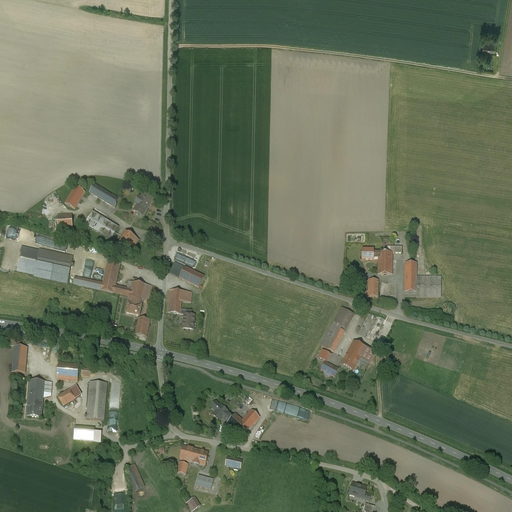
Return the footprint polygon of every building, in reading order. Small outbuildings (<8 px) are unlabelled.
[(496,40),(483,39),(482,51),(495,52),(496,40)] [(119,200),(94,185),(89,193),(114,208),(119,200)] [(85,193),(75,187),(65,204),(74,210),(85,193)] [(144,194),(141,198),(138,197),(135,202),(138,203),(133,211),(143,216),(153,199),(144,194)] [(119,228),(92,212),(84,225),(111,241),(119,228)] [(72,215),(57,216),(58,231),(73,230),(72,215)] [(135,238),(125,232),(118,245),(127,251),(128,250),(135,238)] [(135,238),(128,250),(132,253),(139,240),(135,238)] [(39,251),(21,248),(16,271),(34,275),(35,269),(39,251)] [(73,257),(39,250),(39,251),(35,269),(69,276),(73,257)] [(373,250),(362,250),(362,260),(373,260),(373,258),(378,258),(378,254),(373,253),(373,250)] [(390,253),(378,253),(378,254),(378,258),(378,276),(392,276),(392,254),(392,253),(390,253)] [(120,265),(108,262),(103,284),(101,291),(113,294),(115,286),(120,265)] [(185,268),(174,263),(169,273),(179,278),(185,268)] [(416,264),(405,264),(405,297),(416,298),(416,277),(416,264)] [(204,277),(185,268),(179,278),(198,288),(204,277)] [(441,278),(416,277),(416,298),(440,298),(441,278)] [(103,284),(75,278),(73,285),(98,290),(101,291),(103,284)] [(378,281),(368,281),(368,292),(366,292),(366,298),(378,298),(378,281)] [(127,289),(115,286),(113,294),(129,297),(132,283),(128,282),(127,289)] [(146,286),(132,283),(129,297),(129,298),(143,301),(149,302),(152,287),(146,286)] [(191,293),(169,291),(168,301),(181,303),(190,303),(191,293)] [(143,301),(129,298),(125,313),(139,317),(143,301)] [(181,303),(168,301),(167,314),(180,315),(180,310),(181,303)] [(446,302),(445,303),(444,303),(443,304),(442,305),(442,306),(441,307),(441,308),(441,309),(441,310),(441,311),(441,312),(441,313),(442,313),(443,314),(443,315),(444,316),(445,316),(446,316),(447,317),(448,317),(449,317),(450,317),(451,316),(452,316),(452,315),(453,315),(454,314),(454,313),(455,312),(455,311),(455,310),(455,309),(455,308),(455,307),(455,306),(454,306),(454,305),(453,304),(452,303),(451,303),(450,303),(449,302),(448,302),(446,302)] [(341,308),(321,347),(327,350),(338,330),(344,333),(354,315),(341,308)] [(191,316),(184,315),(182,329),(193,330),(194,316),(191,316)] [(150,321),(138,318),(135,335),(146,338),(150,321)] [(113,323),(99,322),(98,330),(113,331),(113,323)] [(344,333),(338,330),(327,350),(333,353),(344,333)] [(365,349),(353,342),(347,354),(359,361),(360,359),(365,349)] [(27,348),(14,347),(12,373),(25,374),(27,348)] [(375,354),(365,349),(360,359),(364,361),(369,364),(370,364),(371,362),(375,354)] [(330,355),(322,351),(318,358),(326,362),(330,355)] [(359,361),(347,354),(341,365),(353,371),(357,365),(359,361)] [(79,365),(58,363),(57,380),(77,381),(79,365)] [(338,370),(325,364),(321,371),(325,373),(324,374),(329,377),(330,376),(334,378),(338,370)] [(92,376),(92,368),(83,368),(83,377),(92,376)] [(45,383),(30,381),(29,396),(43,397),(45,383)] [(52,383),(45,383),(43,397),(51,397),(52,383)] [(107,384),(90,383),(86,420),(104,421),(107,384)] [(74,388),(58,397),(63,406),(80,397),(74,388)] [(232,393),(226,399),(228,402),(234,396),(232,393)] [(43,397),(29,396),(27,417),(42,418),(43,397)] [(227,412),(221,406),(220,407),(216,402),(211,407),(216,412),(213,415),(219,421),(224,416),(230,421),(233,417),(227,413),(227,412)] [(251,411),(242,421),(245,423),(237,432),(243,437),(259,418),(251,411)] [(230,421),(227,423),(237,432),(245,423),(242,421),(235,415),(233,417),(230,421)] [(94,433),(74,431),(73,440),(93,442),(94,436),(94,433)] [(198,451),(183,447),(180,459),(195,463),(198,451)] [(208,453),(198,451),(195,463),(204,466),(208,453)] [(242,464),(226,460),(225,466),(240,470),(242,464)] [(188,465),(179,463),(177,473),(185,475),(188,465)] [(139,486),(130,467),(125,469),(133,488),(139,486)] [(213,481),(198,477),(196,487),(210,491),(213,481)] [(362,487),(352,484),(349,495),(358,497),(359,498),(362,487)] [(195,498),(189,502),(195,510),(200,506),(195,498)] [(125,511),(125,500),(115,501),(115,511),(125,511)]
